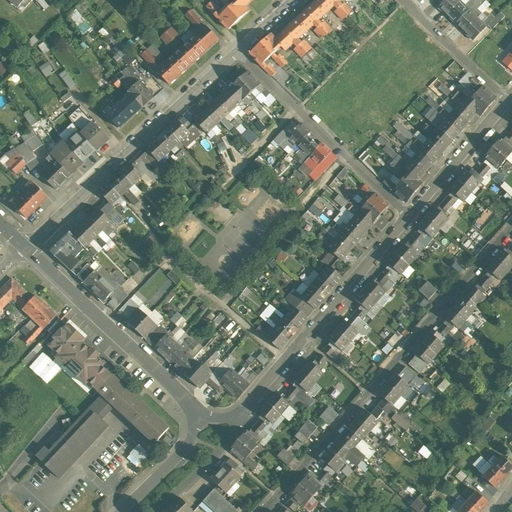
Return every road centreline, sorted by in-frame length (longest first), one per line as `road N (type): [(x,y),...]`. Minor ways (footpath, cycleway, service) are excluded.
road 1 (residential): [(261,511),(511,226)]
road 2 (residential): [(23,248),(237,52)]
road 3 (residential): [(411,216),(235,420)]
road 4 (residential): [(23,248),(197,418)]
road 5 (residential): [(411,216),(237,52)]
road 6 (residential): [(402,0),(508,104)]
road 7 (residential): [(508,104),(411,216)]
road 8 (residential): [(235,420),(234,438),(160,511)]
road 9 (residential): [(122,511),(181,452),(197,418)]
